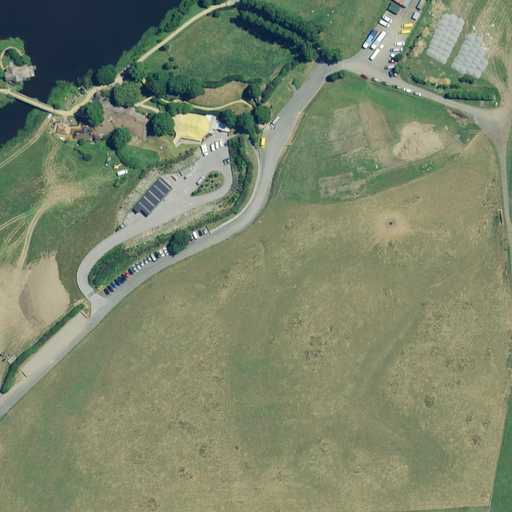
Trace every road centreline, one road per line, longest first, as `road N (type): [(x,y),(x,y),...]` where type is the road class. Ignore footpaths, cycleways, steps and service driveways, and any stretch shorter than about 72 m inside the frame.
road 1 (track): [(329,59),(448,102),(485,124),(503,159),(511,240)]
road 2 (track): [(140,170),(110,175),(43,207),(0,316)]
